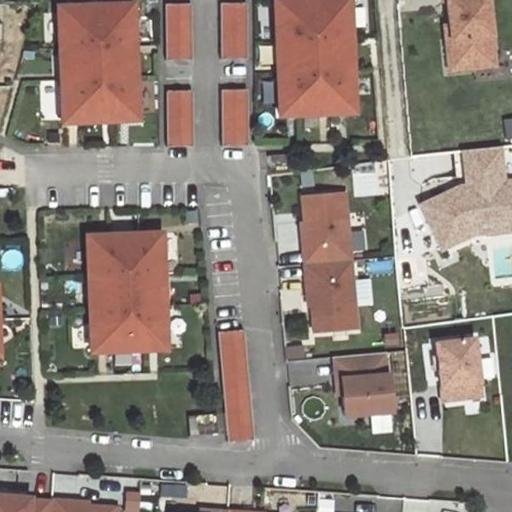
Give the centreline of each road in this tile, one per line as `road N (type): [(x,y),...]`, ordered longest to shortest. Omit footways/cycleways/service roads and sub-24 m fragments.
road 1 (residential): [(41,169),(249,164),(277,465)]
road 2 (residential): [(0,445),(277,465)]
road 3 (residential): [(277,465),(511,483)]
